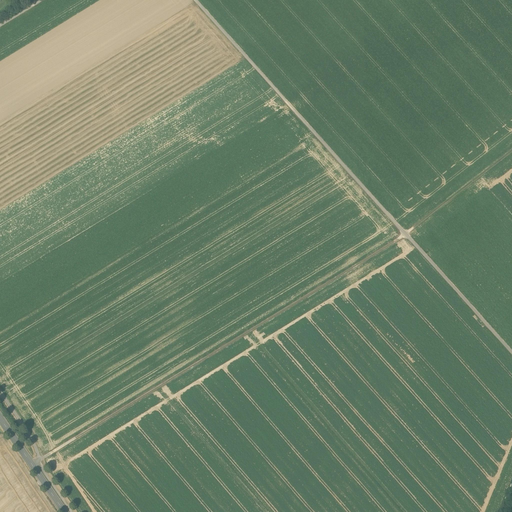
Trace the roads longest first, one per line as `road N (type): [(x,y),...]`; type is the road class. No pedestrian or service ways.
road 1 (track): [(31,465),(405,234),(511,150)]
road 2 (track): [(194,0),(511,354)]
